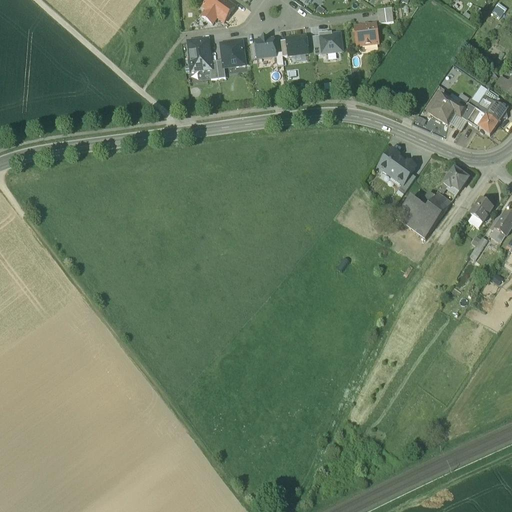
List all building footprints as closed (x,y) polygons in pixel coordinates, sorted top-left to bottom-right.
[(224,1),(222,0),(210,0),(203,10),(207,12),(202,18),(212,26),(217,19),(224,24),(235,9),(224,1)] [(377,12),(379,26),(394,24),(392,10),(377,12)] [(376,26),(354,29),(357,49),(379,46),(376,26)] [(318,35),(319,38),(321,55),(343,53),(341,35),(332,37),(331,33),(318,35)] [(286,40),(287,42),(289,58),(308,56),(306,38),(286,40)] [(314,56),(321,55),(319,38),(312,39),(314,56)] [(261,42),(254,43),(257,61),(276,59),(276,55),(274,40),(267,41),(267,40),(261,41),(261,42)] [(208,42),(188,44),(192,74),(210,72),(212,72),(211,64),(208,42)] [(280,43),(282,54),(282,59),(289,58),(287,42),(280,43)] [(243,43),(219,46),(222,73),(246,71),(243,43)] [(211,64),(212,72),(210,72),(211,81),(219,81),(217,63),(211,64)] [(501,78),(495,88),(500,91),(506,82),(501,78)] [(511,79),(509,84),(506,82),(500,91),(511,99),(511,79)] [(498,98),(488,91),(484,98),(494,105),(498,98)] [(464,111),(441,96),(429,115),(440,122),(441,122),(448,126),(454,116),(460,119),(465,111),(464,111)] [(494,105),(484,98),(478,106),(490,114),(496,106),(494,105)] [(478,106),(470,101),(467,106),(475,111),(478,106)] [(467,106),(464,111),(465,111),(460,119),(467,124),(468,122),(475,111),(467,106)] [(490,114),(478,106),(475,111),(483,116),(486,117),(488,118),(490,114)] [(490,114),(488,118),(498,125),(506,113),(496,106),(490,114)] [(475,111),(468,122),(476,127),(483,116),(475,111)] [(426,121),(417,117),(414,123),(423,127),(426,121)] [(486,117),(478,129),(490,137),(498,125),(488,118),(486,117)] [(399,157),(391,152),(379,168),(383,170),(382,172),(383,173),(386,176),(388,176),(389,174),(403,185),(404,185),(411,175),(415,169),(407,163),(406,165),(398,159),(399,157)] [(461,175),(454,170),(443,185),(447,188),(450,190),(448,192),(456,197),(468,180),(467,180),(468,179),(467,177),(464,175),(461,175)] [(411,175),(404,185),(403,185),(400,190),(405,194),(416,179),(411,175)] [(443,185),(438,193),(441,194),(442,193),(444,194),(447,188),(443,185)] [(437,194),(435,198),(429,194),(420,206),(410,199),(396,220),(403,225),(410,230),(425,241),(451,204),(437,194)] [(493,211),(479,201),(470,215),(473,217),(482,224),(483,225),(493,211)] [(511,216),(506,213),(494,231),(505,238),(511,227),(511,216)] [(482,224),(473,217),(469,223),(478,230),(482,224)] [(410,230),(403,225),(400,229),(407,234),(410,230)] [(505,238),(494,231),(490,238),(501,245),(505,238)] [(472,246),(476,249),(481,241),(477,238),(472,246)] [(487,243),(482,240),(481,241),(476,249),(481,252),(487,243)] [(481,252),(476,249),(472,255),(477,259),(481,252)]
